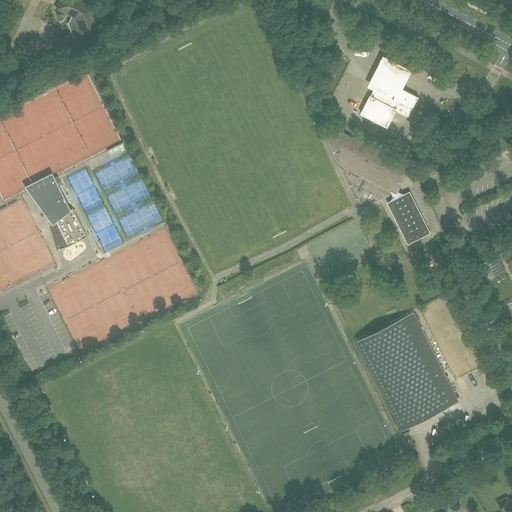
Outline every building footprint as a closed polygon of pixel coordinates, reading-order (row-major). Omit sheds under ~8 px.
[(91,4),(82,0),(60,0),(56,8),(75,18),(83,41),(101,36),(91,4)] [(383,58),(367,88),(396,102),(411,72),(383,58)] [(387,127),(395,110),(407,117),(411,110),(418,97),(400,87),(395,96),(375,86),(370,95),(360,113),(387,127)] [(410,167),(335,129),(329,142),(338,162),(397,193),(410,167)] [(70,208),(54,177),(27,190),(52,223),(49,225),(57,250),(57,251),(87,236),(72,207),(70,208)] [(430,233),(410,192),(387,203),(408,244),(430,233)] [(440,292),(433,279),(417,287),(423,300),(440,292)] [(52,315),(56,324),(63,321),(59,311),(52,315)] [(450,383),(413,312),(357,340),(403,430),(459,402),(450,383)] [(507,498),(498,502),(503,511),(511,511),(511,499),(509,501),(507,498)]
